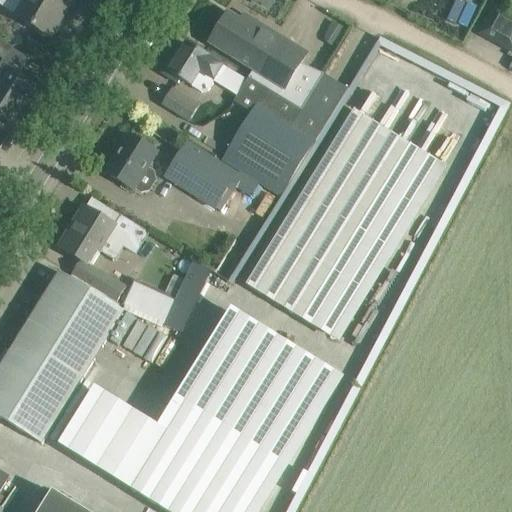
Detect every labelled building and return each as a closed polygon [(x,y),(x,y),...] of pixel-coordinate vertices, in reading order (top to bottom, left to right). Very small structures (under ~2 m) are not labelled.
[(28,0),(18,17),(50,38),(51,37),(47,35),(63,10),(66,12),(73,0),(28,0)] [(443,23),(464,31),(472,8),(451,1),(443,23)] [(511,14),(496,5),(480,34),(511,51),(511,14)] [(207,42),(207,43),(253,72),(249,79),(302,111),(315,90),(295,77),(309,55),(253,21),(249,27),(226,12),(226,13),(228,15),(210,44),(207,42)] [(333,48),(344,29),(333,23),(322,41),(333,48)] [(11,48),(0,40),(0,57),(4,60),(11,48)] [(325,128),(204,55),(187,45),(177,60),(173,57),(162,75),(177,84),(179,80),(201,93),(205,93),(207,94),(208,92),(209,92),(215,83),(240,98),(235,105),(251,114),(222,161),(261,185),(260,186),(281,199),(325,128)] [(0,83),(0,126),(4,130),(18,108),(20,109),(34,87),(9,70),(0,83)] [(163,107),(189,123),(200,105),(174,89),(163,107)] [(228,282),(341,344),(441,162),(344,109),(274,236),(258,228),(228,282)] [(175,134),(168,144),(179,151),(185,140),(175,134)] [(106,174),(127,188),(133,191),(134,190),(141,194),(150,192),(157,181),(155,172),(148,168),(156,154),(129,137),(106,174)] [(216,210),(216,209),(221,213),(238,189),(245,194),(246,193),(252,197),(259,186),(252,181),(240,173),(237,177),(187,144),(165,178),(216,210)] [(85,209),(60,249),(91,268),(108,241),(121,248),(138,243),(146,233),(122,217),(116,228),(85,209)] [(60,273),(11,352),(6,349),(0,358),(0,419),(42,446),(124,314),(60,273)] [(93,287),(117,302),(125,289),(101,274),(93,287)] [(123,307),(127,310),(165,327),(177,298),(134,279),(123,307)] [(82,386),(46,449),(157,511),(256,511),(335,374),(218,308),(151,425),(82,386)] [(117,343),(151,359),(163,333),(129,317),(117,343)] [(84,511),(53,493),(40,511),(84,511)]
